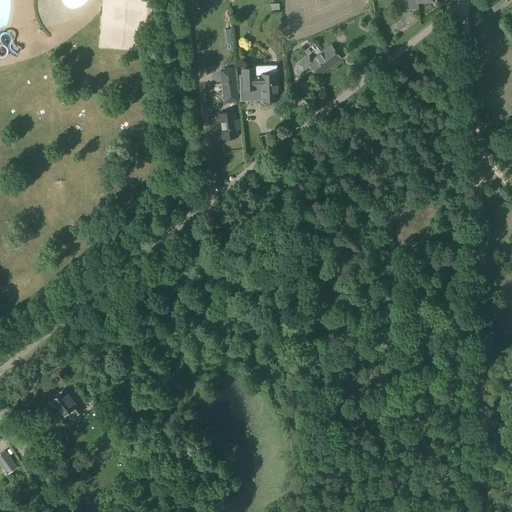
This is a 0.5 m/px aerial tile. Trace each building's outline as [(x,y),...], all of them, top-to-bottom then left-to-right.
[(406,0),(407,9),(419,9),(418,2),(435,1),(434,0),(406,0)] [(495,12),(508,2),(506,0),(500,0),(491,7),(495,12)] [(318,76),(341,59),(331,46),(314,59),(310,55),(297,64),(303,72),(311,67),(318,76)] [(225,104),(240,102),(235,67),(220,69),(225,104)] [(242,68),(243,91),(258,90),(258,88),(261,87),(262,101),(279,100),(278,93),(280,93),(280,84),(278,84),(278,74),(261,74),(257,75),(257,68),(242,68)] [(235,112),(219,114),(222,139),(238,137),(237,130),(241,129),(239,118),(236,119),(235,112)] [(83,410),(65,388),(59,393),(60,394),(53,400),(54,401),(52,404),(55,406),(58,406),(65,415),(72,410),(77,415),(83,410)] [(0,461),(9,474),(18,467),(5,450),(0,454),(0,461)]
